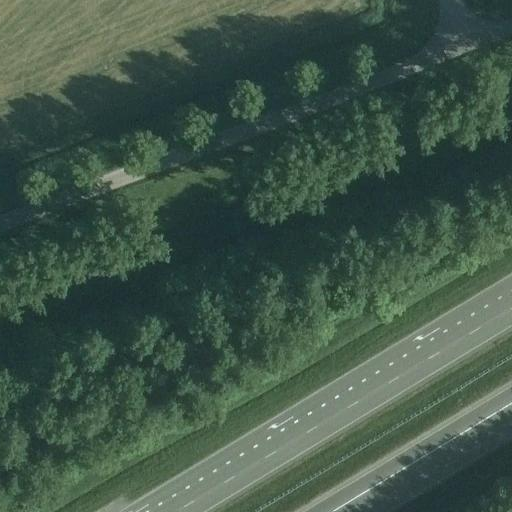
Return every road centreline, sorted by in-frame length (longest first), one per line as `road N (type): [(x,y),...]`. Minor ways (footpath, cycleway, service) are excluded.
road 1 (unclassified): [(0,220),(466,41)]
road 2 (trunk): [(511,309),(174,511)]
road 3 (trunk): [(336,511),(511,405)]
